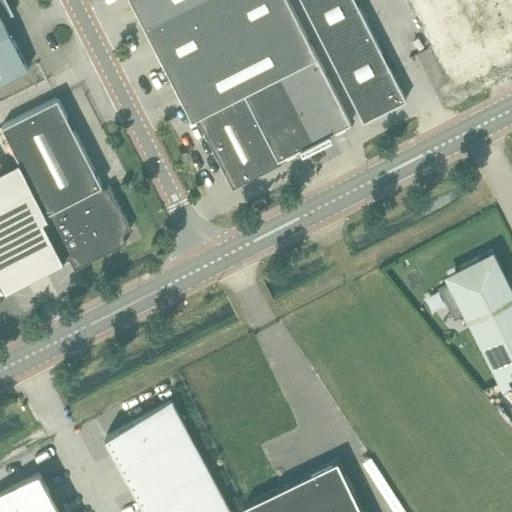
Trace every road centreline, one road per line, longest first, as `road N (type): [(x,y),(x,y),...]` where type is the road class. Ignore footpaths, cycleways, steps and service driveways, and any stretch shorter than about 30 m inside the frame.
road 1 (tertiary): [(207,264),(511,113)]
road 2 (unclassified): [(207,264),(72,0)]
road 3 (tertiary): [(0,370),(207,264)]
road 4 (unknown): [(385,0),(457,140)]
